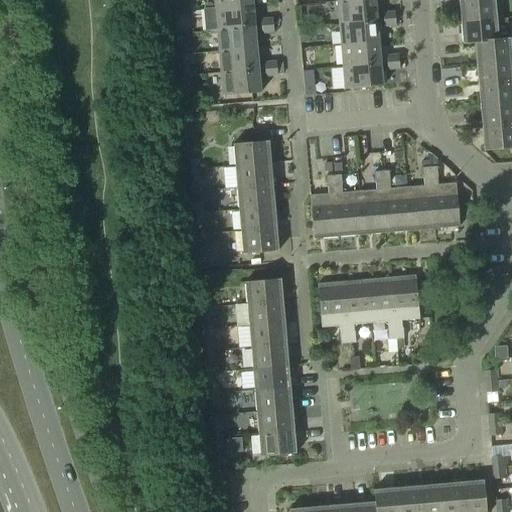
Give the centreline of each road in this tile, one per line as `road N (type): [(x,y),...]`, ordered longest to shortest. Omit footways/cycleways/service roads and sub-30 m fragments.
road 1 (residential): [(260,511),(256,480),(461,453),(473,432),(467,363),(511,284)]
road 2 (secondary): [(74,511),(0,288)]
road 3 (residential): [(511,215),(499,183),(424,120)]
road 4 (residential): [(294,128),(424,120)]
road 5 (residential): [(424,120),(418,0)]
